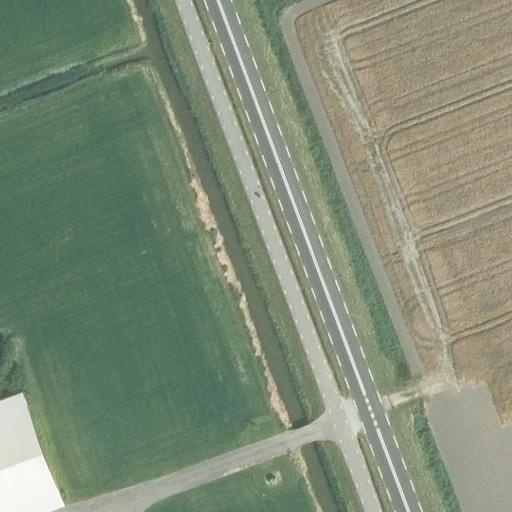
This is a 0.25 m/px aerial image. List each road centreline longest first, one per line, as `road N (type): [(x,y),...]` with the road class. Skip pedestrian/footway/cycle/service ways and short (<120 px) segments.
road 1 (primary): [(412,511),(219,0)]
road 2 (unclassified): [(374,511),(183,0)]
